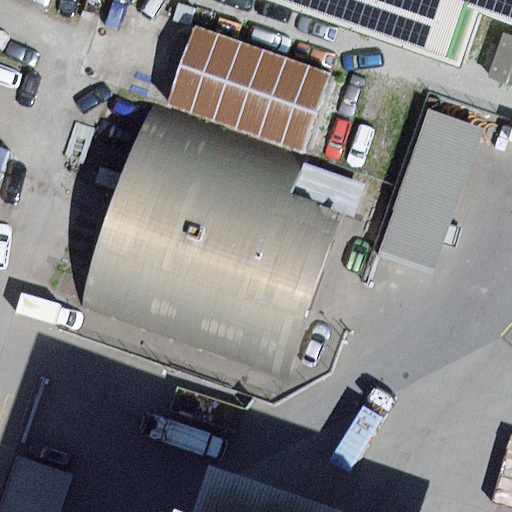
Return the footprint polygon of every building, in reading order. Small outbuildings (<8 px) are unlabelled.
[(511,0),(245,0),(461,68),(478,11),(511,22),(511,0)] [(334,70),(195,24),(167,107),(306,153),(334,70)] [(511,37),(503,34),(487,79),(511,88),(511,37)] [(306,159),(154,107),(83,313),(286,383),(341,224),(325,218),(318,202),(294,194),(306,159)] [(433,276),(485,131),(430,111),(378,257),(433,276)] [(20,458),(0,511),(60,511),(73,476),(20,458)] [(333,511),(203,466),(186,511),(333,511)]
